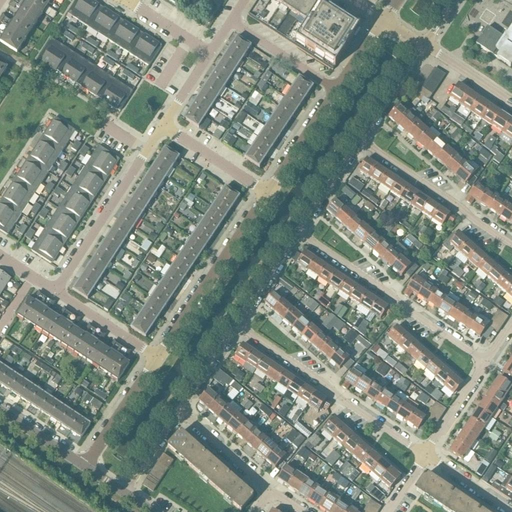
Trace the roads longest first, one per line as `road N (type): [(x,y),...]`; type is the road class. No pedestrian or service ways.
road 1 (residential): [(423,456),(237,324)]
road 2 (residential): [(485,362),(298,232)]
road 3 (residential): [(157,358),(267,193)]
road 4 (residential): [(55,291),(162,127)]
road 5 (residential): [(511,244),(360,140)]
road 6 (residential): [(84,467),(157,358)]
road 7 (residential): [(231,21),(335,90)]
road 8 (residential): [(267,193),(162,127)]
road 9 (residential): [(267,193),(335,90)]
road 10 (residential): [(157,358),(55,291)]
road 11 (residential): [(269,491),(180,410)]
